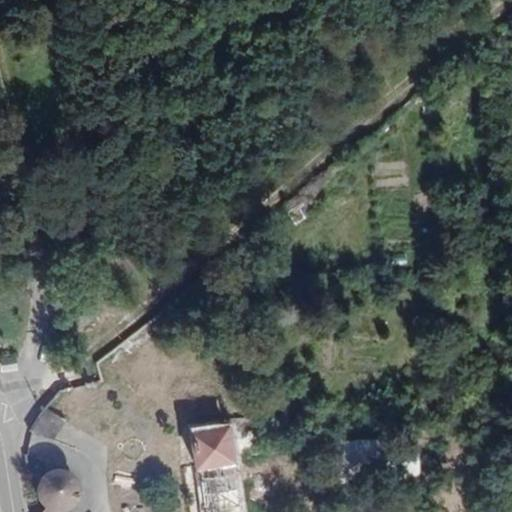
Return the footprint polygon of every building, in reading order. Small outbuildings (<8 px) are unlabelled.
[(378,178),(404,178),(404,156),(378,156),(378,178)] [(185,297),(87,367),(89,379),(175,321),(184,333),(226,305),(220,295),(185,297)] [(76,416),(60,395),(38,411),(33,415),(27,424),(20,438),(47,443),(76,416)] [(235,421),(238,452),(251,451),(248,420),(235,421)] [(236,511),(225,440),(186,444),(192,478),(198,478),(202,511),(236,511)] [(38,480),(35,481),(38,497),(40,504),(35,511),(50,511),(50,508),(61,504),(65,500),(66,494),(66,487),(64,481),(61,477),(56,474),(50,474),(44,475),(38,480)]
